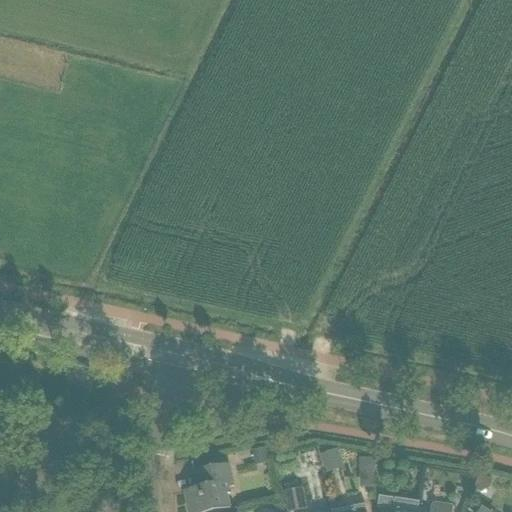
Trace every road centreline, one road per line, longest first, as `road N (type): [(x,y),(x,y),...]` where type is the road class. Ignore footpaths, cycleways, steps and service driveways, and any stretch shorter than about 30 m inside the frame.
road 1 (tertiary): [(511,438),(269,380)]
road 2 (tertiary): [(177,350),(0,309)]
road 3 (tertiary): [(0,333),(173,369)]
road 4 (residential): [(153,511),(173,369)]
